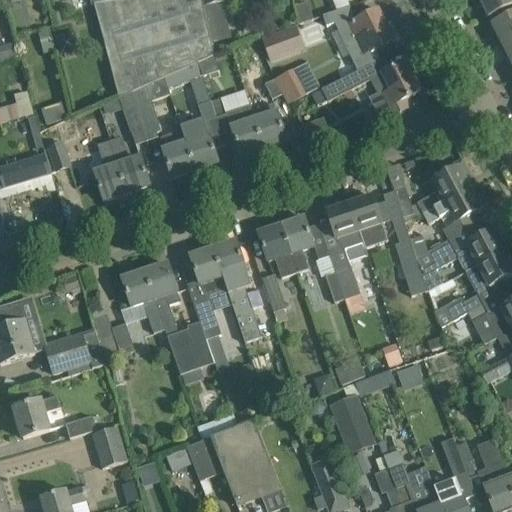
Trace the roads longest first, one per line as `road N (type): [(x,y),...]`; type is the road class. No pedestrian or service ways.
road 1 (residential): [(0,280),(481,112)]
road 2 (residential): [(481,112),(427,0)]
